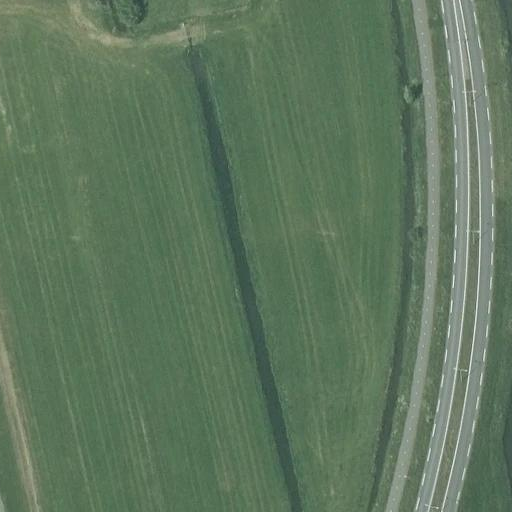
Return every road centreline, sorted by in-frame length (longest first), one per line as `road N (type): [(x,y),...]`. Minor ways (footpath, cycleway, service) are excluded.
road 1 (tertiary): [(448,511),(473,396),(486,251),(476,69),(456,4)]
road 2 (tertiary): [(456,4),(459,261),(453,339),(420,511)]
